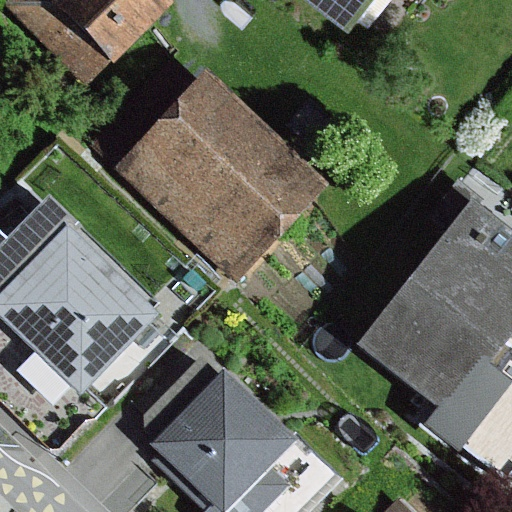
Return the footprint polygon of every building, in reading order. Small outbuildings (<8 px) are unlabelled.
[(62,0),(7,0),(0,7),(0,11),(80,95),(170,8),(162,0),(65,0),(64,1),(62,0)] [(321,0),(357,27),(377,0),(321,0)] [(90,146),(241,287),(331,190),(205,73),(191,88),(166,65),(90,146)] [(511,90),(499,107),(511,116),(511,90)] [(511,230),(469,198),(355,349),(440,412),(427,429),(509,490),(511,485),(511,230)] [(0,323),(79,400),(154,323),(132,301),(140,293),(45,201),(4,243),(0,246),(0,323)] [(137,407),(165,431),(216,375),(189,350),(137,407)] [(165,431),(148,449),(210,507),(205,511),(264,511),(287,489),(267,471),(292,444),(216,375),(165,431)] [(405,511),(396,502),(386,511),(405,511)]
